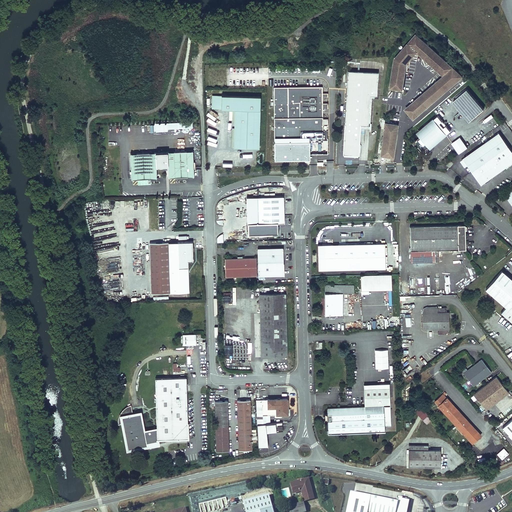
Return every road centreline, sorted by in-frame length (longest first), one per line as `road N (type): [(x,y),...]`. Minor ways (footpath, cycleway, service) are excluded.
road 1 (unclassified): [(302,376),(226,379),(213,370),(209,197),(274,178)]
road 2 (tertiary): [(111,499),(284,463)]
road 3 (unclassified): [(475,200),(439,173),(325,176)]
road 4 (track): [(397,0),(460,52),(501,106)]
road 5 (unclassified): [(331,207),(475,200)]
road 6 (unclassified): [(299,235),(302,376)]
